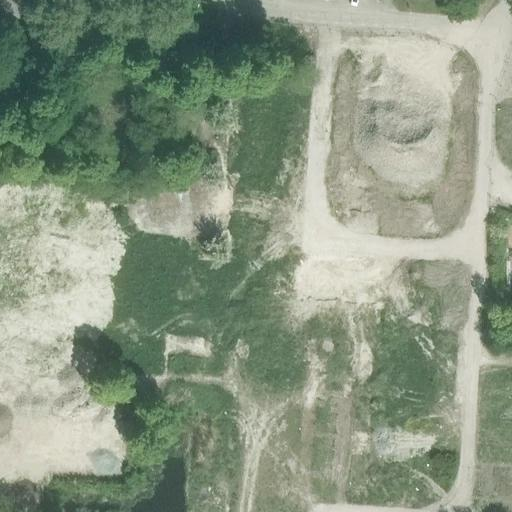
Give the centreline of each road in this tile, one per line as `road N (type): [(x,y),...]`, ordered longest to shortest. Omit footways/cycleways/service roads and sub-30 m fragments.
road 1 (residential): [(477,248),(315,239),(329,18)]
road 2 (residential): [(477,248),(463,480),(452,511)]
road 3 (residential): [(490,28),(477,248)]
road 4 (unknown): [(0,386),(63,404),(82,422),(65,459),(0,484)]
